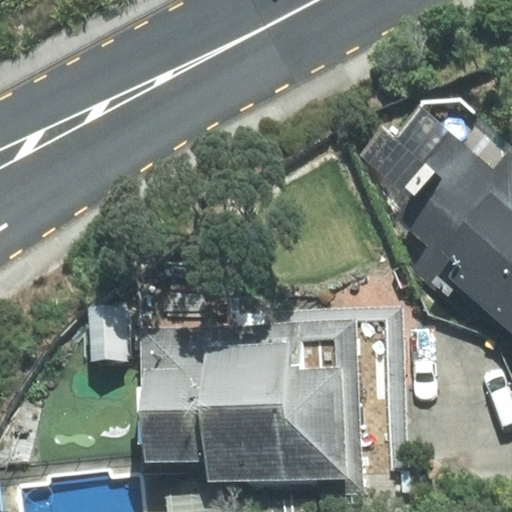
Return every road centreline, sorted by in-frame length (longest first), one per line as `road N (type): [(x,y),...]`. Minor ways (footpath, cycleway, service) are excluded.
road 1 (residential): [(202,55),(0,200)]
road 2 (residential): [(0,127),(202,55)]
road 3 (residential): [(202,55),(309,0)]
